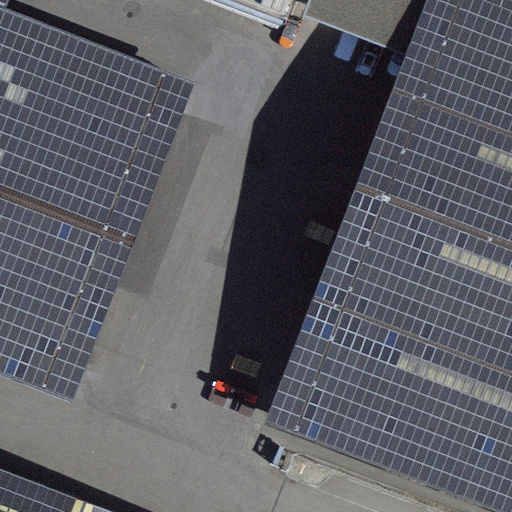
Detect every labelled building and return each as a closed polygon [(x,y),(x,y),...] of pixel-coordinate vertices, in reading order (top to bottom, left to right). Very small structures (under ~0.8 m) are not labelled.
[(0,0),(0,375),(63,400),(187,80),(0,7),(0,4),(1,0),(0,0)] [(227,0),(283,21),(291,0),(227,0)] [(318,0),(314,12),(426,55),(445,7),(447,0),(318,0)] [(511,32),(445,7),(426,55),(303,374),(511,453),(511,32)] [(0,511),(120,511),(0,466),(0,511)]
